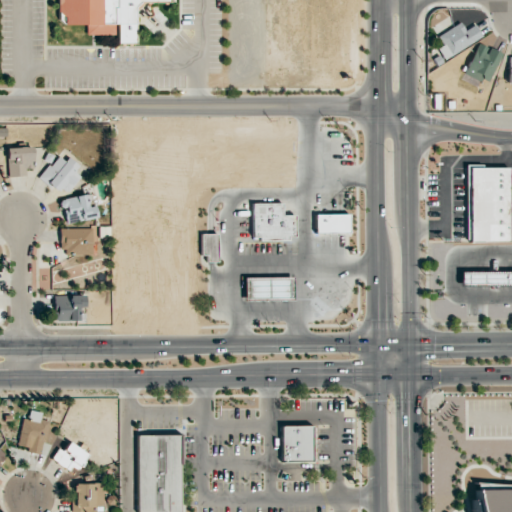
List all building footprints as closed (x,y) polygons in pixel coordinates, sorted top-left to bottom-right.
[(168,0),(57,0),(57,14),(64,14),(64,25),(86,25),(86,35),(116,35),(116,44),(136,44),(136,2),(169,3),(168,0)] [(444,60),(482,36),(474,24),(465,30),(460,22),(437,36),(442,45),(437,48),(444,60)] [(501,53),(478,43),(464,73),(487,84),(501,53)] [(32,147),(6,148),(7,177),(25,176),(25,168),(33,168),(32,147)] [(74,172),(77,167),(58,153),(39,178),(57,192),(61,187),(68,193),(80,177),(74,172)] [(508,241),(507,167),(466,167),(467,242),(508,241)] [(95,206),(87,207),(85,195),(61,198),(64,223),(96,219),(95,206)] [(294,239),(293,215),(282,215),(282,203),(251,204),(252,241),(294,239)] [(348,214),(315,214),(315,233),(349,232),(348,214)] [(61,228),(61,255),(98,254),(97,228),(61,228)] [(216,234),(202,234),(203,262),(217,261),(216,234)] [(511,271),(460,273),(461,285),(511,283),(511,271)] [(244,278),(245,298),(293,297),(292,277),(244,278)] [(53,295),(52,320),(85,321),(85,295),(53,295)] [(30,410),(41,412),(40,419),(49,421),(44,442),(42,441),(39,454),(27,451),(28,447),(16,445),(19,432),(26,434),(26,433),(19,432),(22,417),(28,419),(30,410)] [(280,426),(281,462),(312,462),(311,426),(280,426)] [(136,435),(136,511),(179,511),(179,435),(136,435)] [(69,441),(78,447),(81,443),(87,447),(84,452),(87,454),(83,461),(84,461),(75,475),(51,458),(58,448),(62,451),(69,441)] [(73,485),(75,485),(75,483),(94,483),(94,482),(103,482),(103,506),(94,506),(94,511),(71,511),(71,500),(75,500),(75,491),(73,491),(73,485)] [(511,511),(511,489),(475,490),(475,511),(511,511)]
